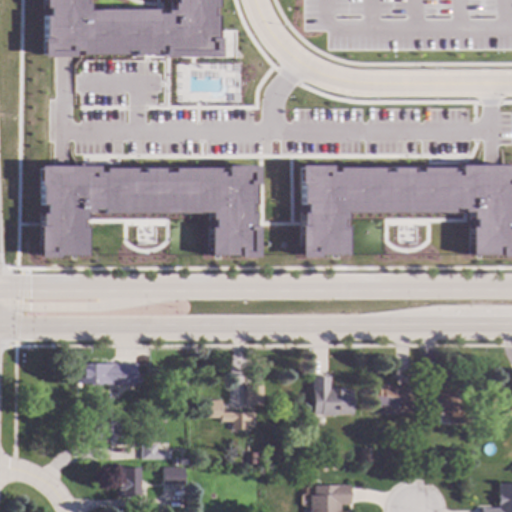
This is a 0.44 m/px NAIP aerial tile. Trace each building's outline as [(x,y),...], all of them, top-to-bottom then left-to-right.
[(38,58),(61,58),(69,58),(69,51),(76,51),(76,56),(121,56),(121,51),(130,51),(130,56),(153,56),(153,51),(159,51),(159,57),(215,57),(215,39),(213,39),(213,16),(209,16),(209,8),(212,8),(212,0),(172,0),(172,4),(168,4),(168,10),(161,10),(161,14),(153,14),(153,9),(85,10),(85,3),(82,3),(82,0),(39,0),(39,9),(44,9),(44,16),(39,16),(39,38),(38,38),(38,58)] [(251,166),(220,166),(220,172),(214,172),(214,167),(168,167),(168,172),(160,172),(160,167),(138,167),(138,172),(131,172),(131,167),(99,167),(99,172),(92,172),(92,166),(59,166),(34,166),(34,185),(36,185),(36,205),(40,205),(40,213),(35,213),(35,226),(34,226),(34,258),(52,258),(52,256),(81,256),(81,228),(77,228),(77,220),(80,220),(80,213),(89,213),(89,209),(97,209),(97,214),(204,213),(204,220),(208,220),(208,227),(203,227),(203,256),(233,256),(233,258),(252,258),(252,226),(249,226),(249,212),(245,212),(245,204),(250,204),(249,185),(252,185),(251,166)] [(294,166),(325,166),(325,172),(332,172),(332,167),(377,167),(377,172),(385,172),(385,167),(408,167),(408,172),(415,172),(415,167),(446,167),(446,172),(453,172),(453,166),(488,166),(511,166),(511,184),(510,184),(510,204),(506,204),(506,212),(510,212),(510,225),(511,225),(511,257),(493,257),(493,255),(465,255),(465,227),(469,227),(469,219),(465,219),(465,212),(457,212),(457,209),(449,209),(449,213),(341,213),(341,220),(337,220),(337,227),(342,227),(342,256),(313,256),(313,258),(294,258),(294,226),(296,226),(296,212),(300,212),(300,204),(296,204),(296,185),(294,185),(294,166)] [(133,384),(72,382),(73,362),(134,363),(133,384)] [(326,389),(328,389),(328,387),(343,387),(343,389),(350,389),(350,413),(310,413),(310,375),(326,375),(326,389)] [(387,385),(409,385),(409,413),(380,413),(380,406),(370,406),(370,385),(380,385),(380,383),(387,383),(387,385)] [(501,385),(501,387),(511,387),(511,414),(500,414),(501,409),(488,408),(488,384),(501,385)] [(454,391),(469,391),(469,424),(448,424),(448,411),(434,411),(434,385),(454,385),(454,391)] [(261,404),(243,404),(243,386),(261,386),(261,404)] [(218,411),(252,412),(252,426),(245,426),(245,429),(229,429),(229,421),(217,421),(217,416),(198,416),(198,399),(219,399),(218,411)] [(114,440),(92,441),(90,416),(113,415),(114,440)] [(154,450),(168,450),(168,458),(139,459),(138,444),(154,444),(154,450)] [(369,460),(360,461),(360,447),(369,447),(369,460)] [(181,483),(160,483),(160,467),(181,466),(181,483)] [(138,495),(117,496),(117,489),(115,490),(115,478),(120,477),(119,467),(137,467),(138,495)] [(511,511),(479,511),(479,507),(496,507),(495,483),(511,483),(511,511)] [(347,504),(337,504),(337,511),(307,511),(307,495),(311,495),(311,484),(347,484),(347,504)]
